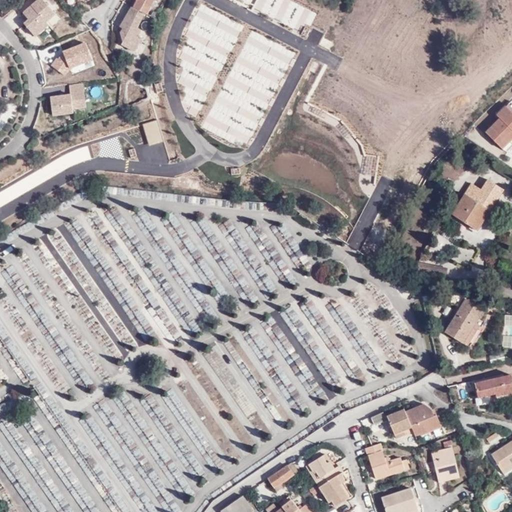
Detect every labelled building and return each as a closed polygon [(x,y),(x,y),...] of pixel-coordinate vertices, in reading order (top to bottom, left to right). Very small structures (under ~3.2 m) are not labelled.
[(36,0),(37,1),(31,6),(49,26),(59,18),(43,0),(36,0)] [(133,0),(133,1),(149,10),(154,0),(133,0)] [(149,10),(133,1),(130,5),(145,13),(147,14),(149,10)] [(145,13),(130,5),(120,24),(122,25),(120,31),(123,39),(121,45),(135,52),(143,37),(138,35),(141,27),(138,26),(145,13)] [(24,25),(34,36),(40,34),(50,27),(49,26),(31,6),(22,13),(29,21),(24,25)] [(51,65),(66,76),(71,69),(92,61),(86,43),(63,51),(59,59),(57,58),(51,65)] [(88,108),(84,82),(69,84),(71,95),(51,97),(54,118),(75,116),(75,109),(88,108)] [(511,101),(510,99),(495,113),(498,116),(485,131),(501,145),(508,138),(511,134),(511,101)] [(508,138),(501,145),(505,149),(511,142),(508,138)] [(501,190),(487,181),(480,191),(469,185),(451,215),(476,230),(501,190)] [(412,274),(445,280),(446,270),(416,265),(412,274)] [(442,291),(444,282),(434,281),(432,290),(442,291)] [(452,303),(464,305),(469,297),(465,295),(454,293),(452,303)] [(469,297),(464,305),(457,315),(452,324),(447,331),(465,343),(477,323),(486,308),(469,297)] [(452,324),(457,315),(454,312),(447,321),(452,324)] [(483,326),(477,323),(465,343),(470,347),(483,326)] [(511,392),(511,376),(511,374),(474,383),(477,396),(495,392),(496,396),(511,392)] [(390,417),(390,419),(397,440),(414,434),(416,438),(422,438),(442,431),(438,419),(435,419),(433,412),(428,407),(407,414),(406,411),(390,417)] [(377,424),(390,419),(390,417),(386,413),(374,417),(377,424)] [(511,442),(491,456),(500,470),(511,462),(511,442)] [(373,447),(366,449),(376,480),(404,472),(401,463),(400,461),(390,463),(388,459),(385,460),(380,445),(373,447)] [(461,480),(454,451),(433,456),(440,485),(461,480)] [(321,488),(343,474),(339,468),(335,470),(325,456),(307,468),(321,488)] [(401,463),(404,472),(409,471),(406,461),(401,463)] [(511,462),(500,470),(503,475),(511,469),(511,462)] [(289,467),(296,476),(299,474),(293,464),(289,467)] [(289,467),(272,479),(277,488),(296,476),(289,467)] [(348,482),(343,474),(321,488),(330,504),(333,502),(337,508),(350,500),(342,486),(348,482)] [(382,501),(385,511),(417,511),(412,492),(382,501)] [(248,494),(226,509),(228,511),(253,511),(258,509),(248,494)] [(292,497),(280,504),(283,509),(285,511),(314,511),(309,504),(300,510),(292,497)]
